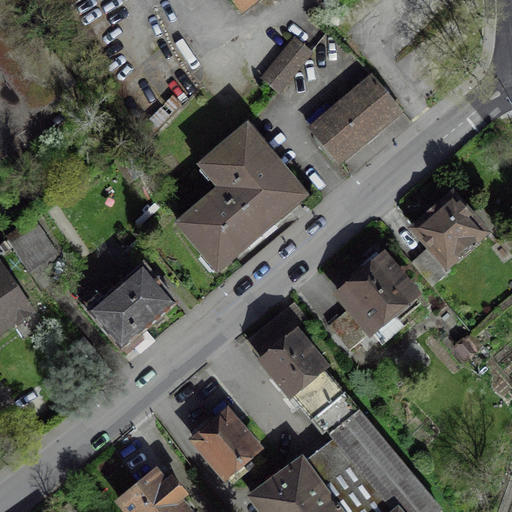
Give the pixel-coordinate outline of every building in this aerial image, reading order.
[(273,0),(231,0),(247,21),(273,0)] [(0,15),(0,67),(37,119),(62,101),(0,15)] [(311,51),(294,36),(259,77),(280,94),(313,53),(311,51)] [(404,110),(370,74),(308,129),(340,165),(404,110)] [(201,165),(220,188),(261,237),(309,195),(252,122),(201,165)] [(235,257),(261,237),(220,188),(176,225),(218,273),(235,257)] [(492,233),(453,190),(408,228),(427,248),(448,271),(451,268),(487,237),(492,233)] [(448,271),(427,248),(411,261),(433,287),(450,272),(448,271)] [(426,298),(389,253),(334,296),(347,312),(323,331),(347,361),(426,298)] [(36,312),(1,260),(0,261),(0,336),(14,326),(36,312)] [(143,268),(90,314),(121,348),(174,303),(143,268)] [(301,310),(294,301),(258,330),(265,339),(301,310)] [(265,339),(258,330),(244,341),(251,350),(265,339)] [(429,511),(434,508),(349,397),(354,393),(303,333),(262,367),(312,428),(316,424),(330,442),(307,460),(304,457),(249,499),(258,511),(429,511)] [(271,456),(232,413),(200,444),(237,486),(271,456)] [(196,511),(166,474),(124,506),(128,511),(196,511)]
